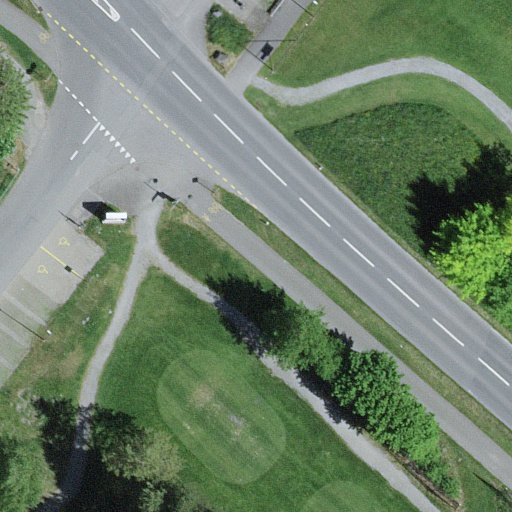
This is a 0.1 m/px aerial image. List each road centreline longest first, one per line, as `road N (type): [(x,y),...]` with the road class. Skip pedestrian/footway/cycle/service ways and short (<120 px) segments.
road 1 (primary): [(511,390),(417,310),(144,45)]
road 2 (unclassified): [(144,45),(0,257)]
